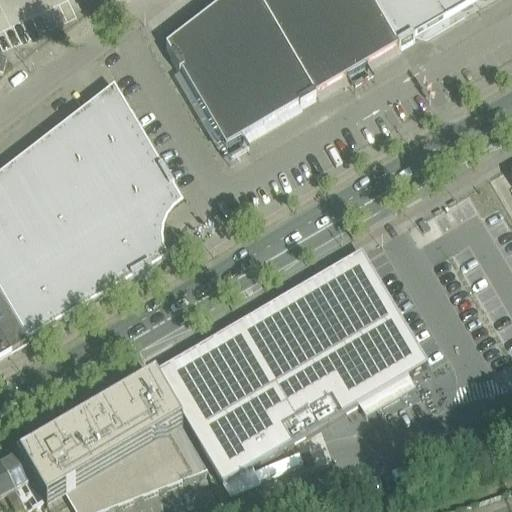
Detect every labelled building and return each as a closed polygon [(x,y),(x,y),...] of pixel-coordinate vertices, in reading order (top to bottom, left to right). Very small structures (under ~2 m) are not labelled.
[(300,112),(301,112),(234,0),(233,0),(166,52),(171,61),(170,62),(179,78),(181,77),(221,146),(222,146),(226,153),(242,144),(243,144),(299,111),(300,112)] [(346,83),(354,78),(307,0),(234,0),(301,112),(316,103),(316,101),(347,83),(346,83)] [(307,0),(354,78),(366,71),(367,72),(398,53),(399,54),(415,44),(414,44),(489,0),(307,0)] [(0,363),(30,346),(29,345),(132,285),(133,286),(169,265),(164,254),(163,244),(164,233),(168,224),(174,216),(183,209),(173,191),(162,172),(161,173),(114,92),(0,180),(0,363)] [(470,192),(422,218),(446,261),(494,235),(470,192)] [(465,274),(505,375),(511,372),(511,257),(506,260),(506,258),(465,274)] [(215,344),(158,378),(230,502),(252,494),(245,477),(252,473),(359,411),(408,382),(408,381),(426,371),(361,260),(361,259),(215,344)] [(42,445),(38,447),(20,458),(23,461),(21,463),(45,505),(48,511),(65,501),(71,511),(117,511),(208,477),(182,433),(183,432),(152,380),(109,406),(42,445)] [(20,458),(18,459),(0,469),(15,495),(21,504),(24,511),(33,511),(45,505),(21,463),(23,461),(20,458)] [(0,469),(0,502),(6,499),(12,509),(13,511),(24,511),(21,504),(15,495),(0,469)]
